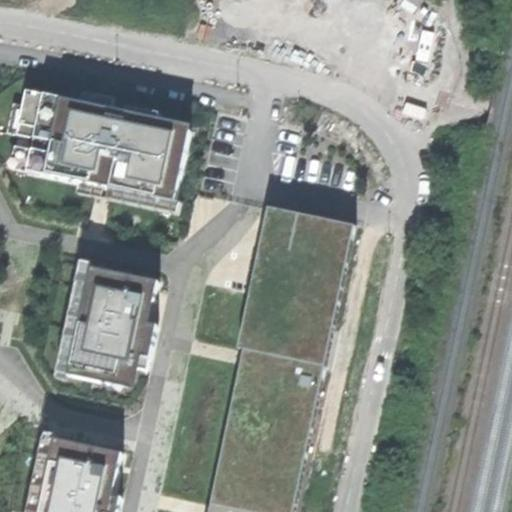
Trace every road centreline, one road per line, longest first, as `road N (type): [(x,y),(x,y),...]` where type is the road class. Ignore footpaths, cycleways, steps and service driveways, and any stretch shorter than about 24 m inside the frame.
road 1 (residential): [(0,20),(267,74),(340,96),(383,129)]
road 2 (unclassified): [(345,511),(409,212),(400,161),(383,129)]
road 3 (residential): [(383,129),(436,105),(440,74),(434,52),(388,0)]
